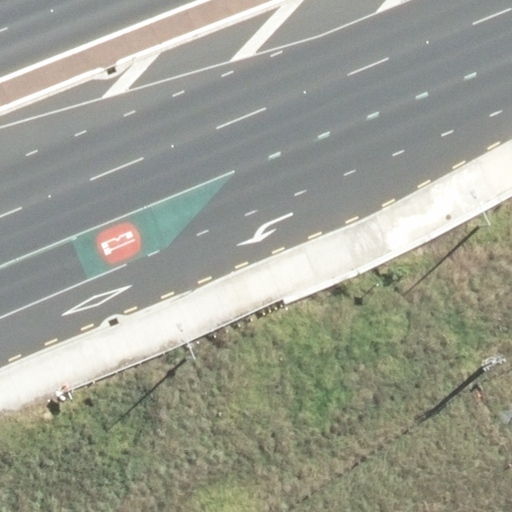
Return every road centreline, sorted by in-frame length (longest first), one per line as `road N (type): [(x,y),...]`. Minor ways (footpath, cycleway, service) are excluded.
road 1 (trunk): [(511,16),(0,285)]
road 2 (trunk): [(511,2),(0,211)]
